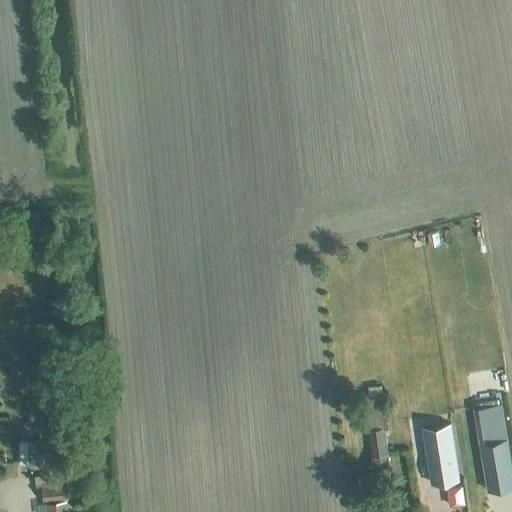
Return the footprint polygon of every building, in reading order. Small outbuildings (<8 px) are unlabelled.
[(365,397),(367,413),(369,430),(385,428),(388,428),(385,395),(365,397)] [(502,404),(474,408),(480,443),(487,490),(511,485),(511,467),(507,438),(502,404)] [(459,479),(450,423),(422,428),(431,483),(459,479)] [(385,428),(369,430),(372,468),(388,467),(385,428)] [(67,499),(68,499),(66,484),(41,487),(44,503),(45,503),(67,499)] [(68,511),(67,499),(45,503),(46,511),(68,511)] [(373,511),(391,511),(390,503),(373,505),(373,511)]
